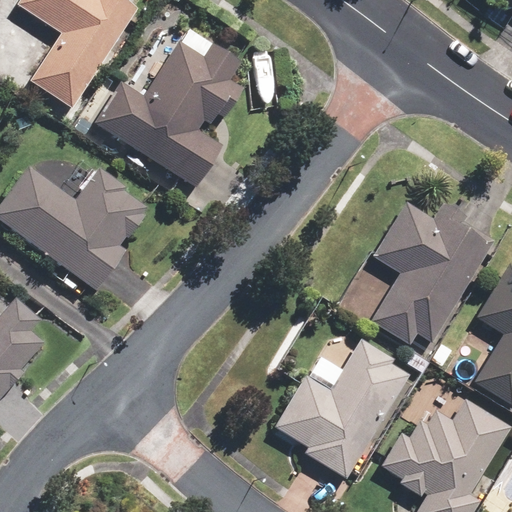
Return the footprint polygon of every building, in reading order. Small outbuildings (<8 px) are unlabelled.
[(68,108),(134,8),(120,0),(17,0),(14,5),(58,34),(27,81),(68,108)] [(118,83),(92,123),(193,187),(219,147),(194,131),(201,120),(208,125),(215,113),(220,116),(238,89),(226,81),(239,61),(210,43),(201,58),(175,42),(140,97),(118,83)] [(25,167),(0,201),(0,222),(94,290),(123,251),(116,247),(146,205),(96,170),(73,201),(25,167)] [(425,343),(486,243),(457,225),(463,215),(442,202),(431,219),(402,202),(368,257),(397,275),(367,322),(405,345),(411,334),(425,343)] [(511,272),(502,266),(472,319),(498,334),(470,383),(510,406),(511,402),(511,272)] [(0,396),(21,374),(17,370),(41,344),(27,332),(37,320),(13,299),(0,312),(0,396)] [(357,338),(354,344),(353,343),(352,343),(350,342),(349,342),(348,341),(346,341),(345,340),(343,340),(342,339),(341,339),(339,339),(338,339),(336,339),(335,339),(334,339),(332,339),(331,339),(329,339),(328,339),(326,339),(325,340),(324,340),(305,370),(270,428),(303,448),(300,453),(343,480),(406,375),(389,365),(393,358),(357,338)] [(453,349),(435,340),(425,359),(443,369),(453,349)] [(397,432),(376,466),(397,479),(395,483),(422,499),(413,511),(468,511),(476,501),(465,494),(505,427),(460,399),(446,422),(431,413),(424,424),(415,419),(404,437),(397,432)]
